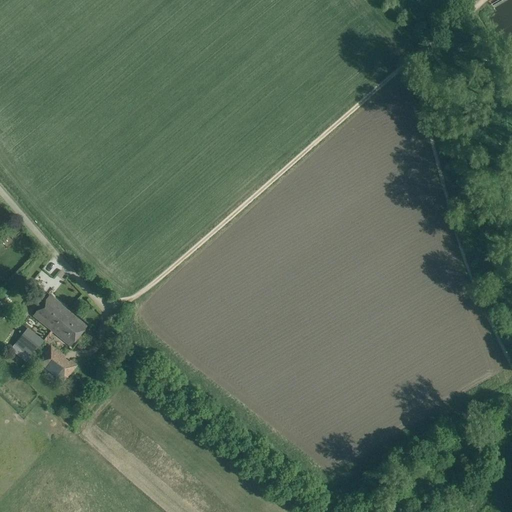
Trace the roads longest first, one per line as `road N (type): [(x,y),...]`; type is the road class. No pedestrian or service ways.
road 1 (track): [(408,63),(119,306)]
road 2 (unclassified): [(119,306),(95,298),(0,190)]
